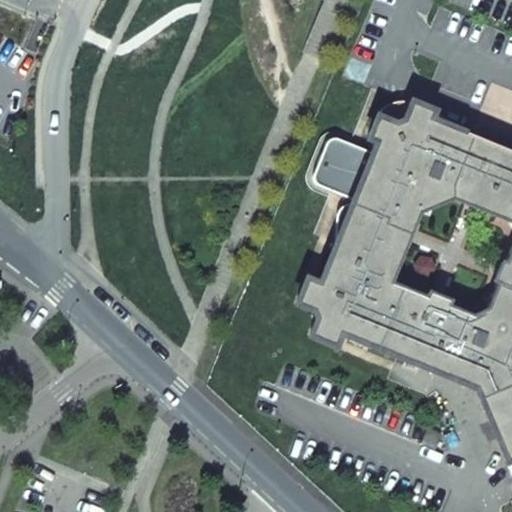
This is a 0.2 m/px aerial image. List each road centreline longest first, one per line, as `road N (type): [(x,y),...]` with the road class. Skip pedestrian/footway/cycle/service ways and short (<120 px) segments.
road 1 (residential): [(102,325),(270,478)]
road 2 (residential): [(0,441),(57,393),(102,325)]
road 3 (residential): [(0,236),(102,325)]
